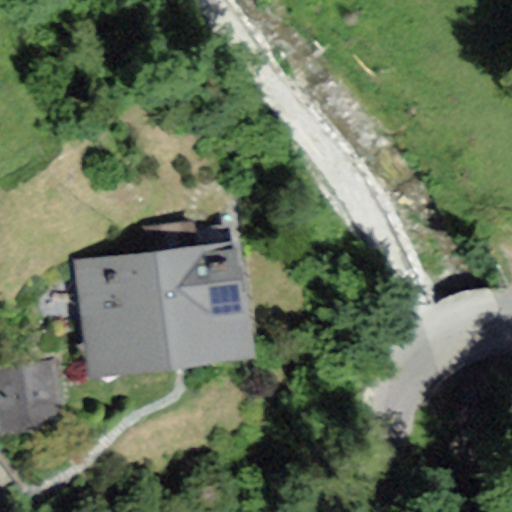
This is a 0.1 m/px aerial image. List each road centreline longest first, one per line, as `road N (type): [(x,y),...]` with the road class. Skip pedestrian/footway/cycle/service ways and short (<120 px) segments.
road 1 (track): [(415,357),(312,162),(203,0)]
road 2 (residential): [(347,511),(385,394),(415,357),(494,322),(511,322)]
